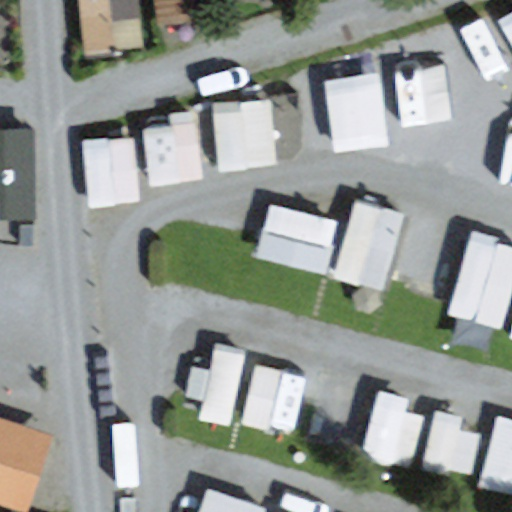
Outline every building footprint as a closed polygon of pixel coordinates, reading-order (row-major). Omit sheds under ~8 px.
[(81,0),(86,49),(145,43),(141,0),(81,0)] [(200,14),(200,0),(154,0),(155,14),(200,14)] [(220,160),(273,160),(274,96),(220,96),(220,160)] [(511,177),(511,142),(344,103),(336,136),(511,177)] [(0,127),(0,204),(36,206),(40,129),(0,127)] [(91,200),(140,198),(138,134),(88,136),(91,200)] [(352,195),(338,277),(391,286),(404,204),(352,195)] [(272,199),(258,250),(323,267),(337,216),(272,199)] [(204,414),(232,419),(245,350),(217,345),(204,414)] [(246,415),(293,429),(309,372),(262,359),(246,415)] [(323,379),(315,435),(357,441),(366,385),(323,379)] [(382,390),(367,450),(411,461),(427,401),(382,390)] [(0,497),(29,507),(55,429),(0,411),(0,497)] [(480,482),(511,491),(511,416),(501,413),(480,482)] [(430,465),(474,468),(478,417),(434,414),(430,465)] [(198,511),(260,511),(263,497),(205,484),(198,511)]
